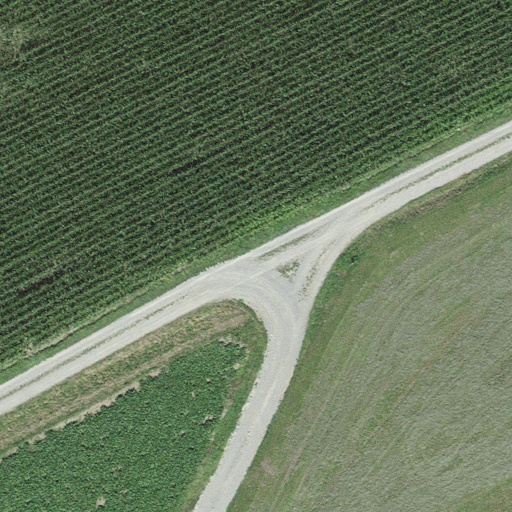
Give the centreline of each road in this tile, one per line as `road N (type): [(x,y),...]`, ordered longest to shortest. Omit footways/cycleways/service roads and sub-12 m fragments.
road 1 (track): [(0,407),(260,266),(511,146)]
road 2 (track): [(363,217),(333,250),(210,511)]
